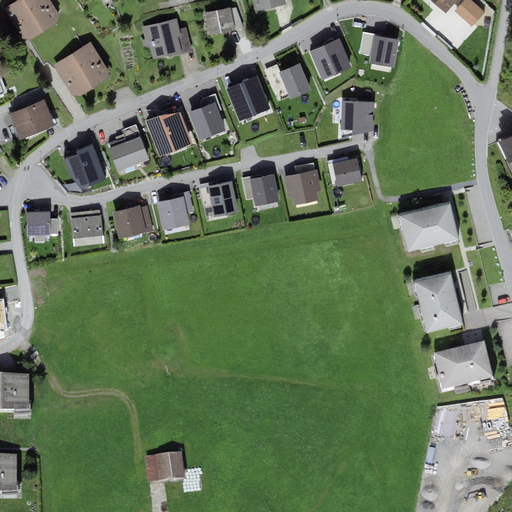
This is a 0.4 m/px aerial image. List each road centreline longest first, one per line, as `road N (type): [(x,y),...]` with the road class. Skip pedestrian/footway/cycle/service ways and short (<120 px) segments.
road 1 (residential): [(16,188),(81,202),(368,145)]
road 2 (residential): [(16,188),(40,151),(80,123),(257,54)]
road 3 (residential): [(257,54),(329,10),(395,11),(486,105)]
road 4 (residential): [(486,105),(482,180),(511,276)]
road 5 (residential): [(0,347),(25,325),(27,307),(15,248),(16,188)]
